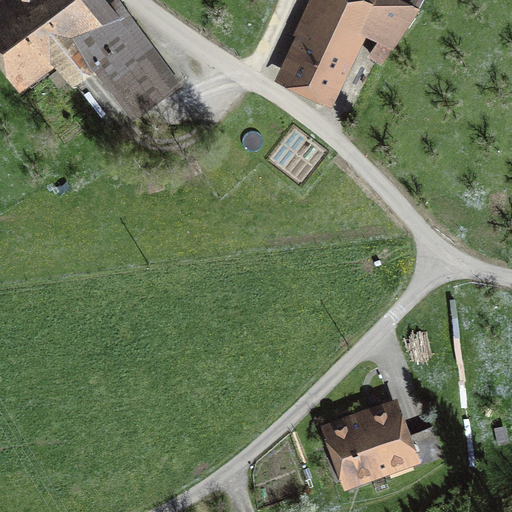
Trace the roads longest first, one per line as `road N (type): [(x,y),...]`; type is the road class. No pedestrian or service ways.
road 1 (unclassified): [(137,0),(334,138),(443,265)]
road 2 (unclassified): [(443,265),(270,437),(165,511)]
